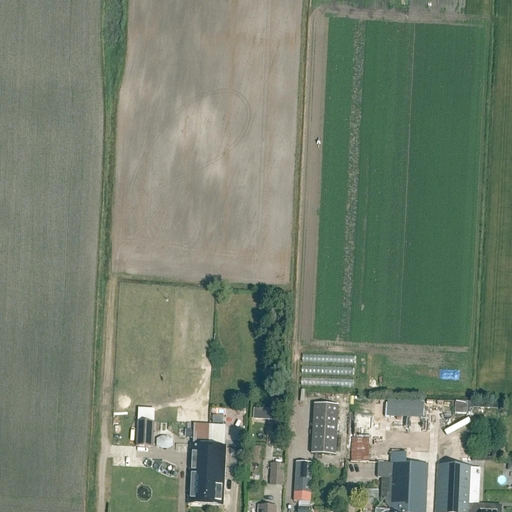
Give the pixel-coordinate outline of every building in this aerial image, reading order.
[(335,363),(354,363),(354,356),(335,355),(335,363)] [(353,386),(353,378),(301,378),(301,386),(353,386)] [(385,417),(424,417),(424,402),(385,402),(385,417)] [(456,402),(456,414),(467,414),(467,403),(456,402)] [(335,456),(338,406),(314,405),(311,455),(335,456)] [(152,448),(153,423),(137,422),(136,447),(152,448)] [(173,448),(173,437),(157,437),(156,448),(173,448)] [(351,438),(351,461),(369,461),(369,438),(351,438)] [(188,504),(206,505),(209,445),(192,444),(191,452),(188,504)] [(209,445),(206,505),(223,506),(223,505),(224,505),(227,446),(226,446),(209,445)] [(282,465),(282,455),(272,455),(272,464),(271,464),(270,485),(282,485),(283,465),(282,465)] [(408,511),(410,466),(378,464),(377,479),(385,480),(384,483),(382,483),(381,500),(385,500),(385,505),(391,508),(391,510),(391,511),(408,511)] [(408,511),(425,511),(427,466),(410,466),(408,511)] [(312,468),(295,467),(293,502),(310,503),(312,468)] [(438,467),(435,511),(500,511),(501,507),(470,505),(472,468),(438,467)] [(378,500),(378,490),(361,490),(360,499),(378,500)]
